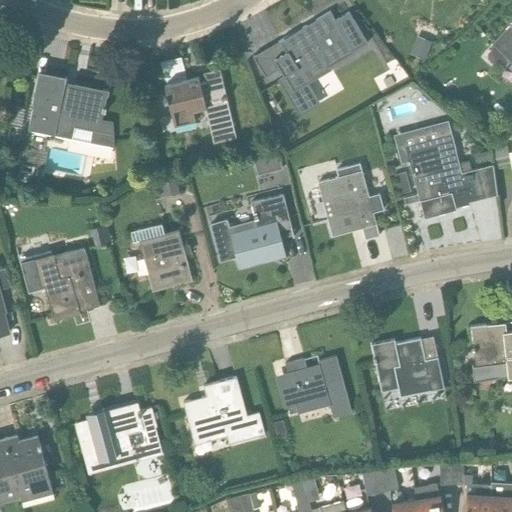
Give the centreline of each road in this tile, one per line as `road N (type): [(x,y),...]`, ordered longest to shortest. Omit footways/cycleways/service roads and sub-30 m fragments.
road 1 (residential): [(0,381),(367,282),(511,255)]
road 2 (residential): [(227,0),(169,25),(104,30),(46,19),(10,0)]
